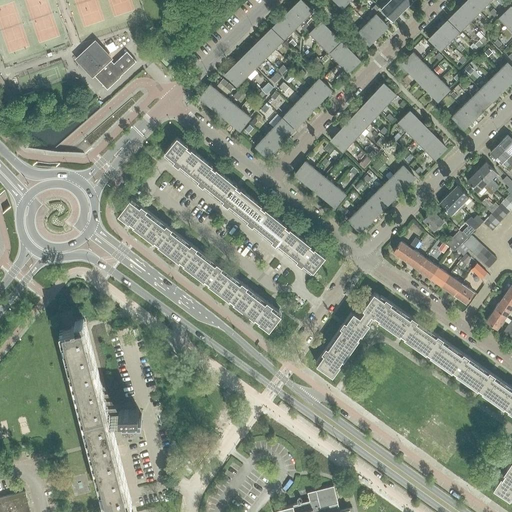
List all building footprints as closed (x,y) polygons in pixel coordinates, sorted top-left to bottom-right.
[(300,0),(292,8),(303,20),(312,11),(312,10),(301,0),(300,0)] [(392,21),(402,11),(391,0),(390,0),(380,10),(392,21)] [(409,0),(391,0),(402,11),(411,2),(409,0)] [(479,11),(468,0),(459,9),(470,20),(479,11)] [(488,2),(485,0),(467,0),(468,0),(479,11),(488,2)] [(371,9),(375,13),(379,9),(375,5),(371,9)] [(510,6),(504,12),(499,17),(499,18),(500,18),(508,27),(511,22),(511,8),(511,7),(510,6)] [(303,20),(292,8),(283,18),(294,29),(303,20)] [(493,8),(489,12),(493,16),(497,12),(493,8)] [(0,13),(0,44),(7,63),(68,41),(66,34),(54,38),(51,27),(47,29),(45,23),(37,26),(38,29),(34,30),(31,24),(23,27),(20,19),(15,21),(11,9),(0,13)] [(470,20),(459,9),(450,18),(449,18),(460,30),(461,29),(470,20)] [(387,25),(376,14),(375,14),(367,23),(378,34),(386,25),(387,26),(387,25)] [(285,37),(294,29),(283,18),(274,26),(273,27),(285,38),(285,37)] [(451,24),(447,20),(447,21),(438,29),(449,40),(458,32),(459,31),(451,24)] [(310,33),(319,42),(330,31),(321,22),(321,21),(309,32),(310,33)] [(378,34),(367,23),(358,32),(358,31),(357,32),(368,43),(369,43),(378,34)] [(271,29),(262,38),(273,49),(282,40),(283,40),(272,28),(271,29)] [(429,39),(432,42),(440,50),(441,49),(440,49),(449,40),(438,29),(430,38),(429,39)] [(330,31),(319,42),(328,50),(327,50),(328,51),(339,40),(339,39),(330,31)] [(480,38),(474,44),(478,48),(486,41),(487,40),(486,39),(479,31),(476,34),(480,38)] [(262,38),(253,47),(264,58),(273,49),(262,38)] [(292,39),(288,43),(291,46),(293,48),(296,44),(292,39)] [(497,39),(494,42),(498,47),(502,43),(497,39)] [(288,43),(286,41),(282,45),(287,50),(291,46),(288,43)] [(339,62),(350,51),(341,42),(342,42),(341,42),(330,53),(339,62)] [(136,61),(127,51),(114,63),(95,43),(79,59),(107,89),(121,77),(121,76),(136,61)] [(478,48),(473,43),(470,46),(474,51),(478,48)] [(253,47),(244,56),(255,67),(264,58),(253,47)] [(359,60),(350,51),(339,62),(348,71),(360,60),(359,60)] [(402,63),(411,72),(422,61),(413,52),(414,52),(413,52),(402,63)] [(438,52),(434,56),(439,60),(442,57),(438,52)] [(244,56),(235,65),(246,76),(255,67),(244,56)] [(463,56),(458,61),(462,64),(467,60),(463,56)] [(317,57),(311,63),(314,66),(320,60),(317,57)] [(431,70),(422,61),(411,72),(420,81),(431,70)] [(511,66),(507,62),(506,62),(507,63),(498,71),(509,82),(511,79),(511,66)] [(226,73),(226,74),(237,85),(237,84),(246,76),(235,65),(226,73)] [(283,65),(278,70),(282,75),(287,70),(283,65)] [(438,65),(434,70),(438,74),(443,70),(442,69),(439,66),(438,65)] [(470,65),(465,70),(470,75),(474,70),(470,65)] [(420,81),(429,90),(440,79),(431,70),(420,81)] [(343,71),(336,78),(338,81),(345,74),(343,71)] [(498,71),(489,80),(500,91),(509,82),(498,71)] [(277,73),(270,80),(275,84),(282,77),(277,73)] [(290,73),(284,79),(289,83),(295,77),(290,73)] [(331,89),(319,78),(318,78),(319,79),(310,88),(322,98),(330,89),(331,89)] [(223,79),(220,83),(225,87),(228,83),(223,79)] [(438,99),(438,100),(449,88),(440,79),(429,90),(438,99)] [(500,91),(489,80),(480,89),(491,100),(500,91)] [(229,83),(225,87),(230,91),(233,87),(229,83)] [(268,83),(261,90),(266,95),(273,88),(268,83)] [(283,83),(279,87),(284,92),(289,88),(283,83)] [(384,84),(375,93),(387,103),(395,94),(396,94),(384,83),(383,84),(384,84)] [(201,97),(210,104),(220,92),(210,85),(211,84),(210,84),(200,96),(201,97)] [(322,98),(310,88),(301,97),(313,108),(322,98)] [(471,98),(481,109),(491,100),(480,89),(471,98)] [(210,104),(220,112),(230,100),(220,92),(210,104)] [(21,93),(16,95),(18,98),(21,106),(25,105),(22,97),(21,93)] [(387,103),(375,93),(367,102),(378,113),(387,103)] [(313,108),(301,97),(293,106),(304,117),(313,108)] [(481,109),(471,98),(461,107),(472,118),(481,109)] [(220,112),(230,121),(240,108),(230,100),(220,112)] [(253,104),(252,105),(256,109),(260,105),(255,101),(253,104)] [(378,113),(367,102),(358,111),(369,122),(378,113)] [(304,117),(293,106),(284,115),(284,116),(295,127),(296,126),(304,117)] [(472,118),(461,107),(453,116),(452,116),(463,128),(464,127),(472,118)] [(240,128),(240,129),(250,116),(240,108),(230,121),(240,128)] [(369,122),(358,111),(349,121),(360,131),(369,122)] [(399,122),(407,131),(418,120),(410,111),(409,111),(398,122),(399,122)] [(390,113),(386,117),(391,122),(395,118),(390,113)] [(282,118),(273,127),(285,138),(293,129),(294,128),(282,117),(281,118),(282,118)] [(407,131),(417,140),(428,129),(418,120),(407,131)] [(360,131),(349,121),(340,130),(352,141),(360,131)] [(250,124),(245,130),(249,133),(253,128),(250,124)] [(384,126),(380,131),(384,135),(388,130),(384,126)] [(285,138),(273,127),(264,137),(276,147),(285,138)] [(417,140),(426,149),(437,138),(428,129),(417,140)] [(352,141),(340,130),(332,139),(331,140),(343,151),(344,150),(343,150),(352,141)] [(398,133),(392,138),(393,139),(396,142),(401,136),(398,133)] [(504,139),(499,143),(511,156),(511,139),(508,135),(504,139)] [(202,156),(201,155),(200,156),(192,149),(192,148),(191,148),(187,145),(188,145),(187,144),(187,145),(178,138),(178,137),(177,136),(165,151),(175,159),(173,161),(174,162),(174,161),(178,164),(178,165),(178,166),(180,164),(189,171),(202,156)] [(382,136),(375,143),(381,148),(386,143),(386,140),(382,136)] [(276,147),(264,137),(256,146),(256,145),(255,146),(267,157),(268,156),(267,156),(276,147)] [(434,158),(435,159),(446,147),(445,147),(437,138),(426,149),(434,158)] [(396,142),(392,146),(396,150),(400,146),(396,142)] [(490,152),(494,155),(502,163),(507,158),(508,160),(507,161),(511,165),(511,156),(499,143),(490,152)] [(327,144),(323,148),(329,153),(333,149),(327,144)] [(372,150),(368,155),(372,158),(376,153),(372,150)] [(408,152),(403,157),(407,161),(413,156),(408,152)] [(364,169),(372,160),(366,155),(362,161),(361,161),(359,163),(359,164),(364,169)] [(189,171),(199,179),(198,181),(198,182),(199,181),(203,184),(202,185),(203,185),(205,183),(214,191),(226,176),(225,175),(225,176),(216,169),(217,168),(216,168),(212,165),(211,164),(203,158),(203,157),(202,156),(189,171)] [(379,160),(373,166),(377,171),(383,165),(379,160)] [(296,173),(306,181),(315,169),(306,161),(305,161),(295,173),(296,174),(296,173)] [(497,173),(489,165),(486,162),(480,167),(480,168),(481,169),(478,172),(495,190),(499,186),(491,179),(497,173)] [(414,176),(403,165),(402,165),(403,165),(394,174),(405,185),(414,176),(414,177),(414,176)] [(353,167),(350,171),(355,175),(358,170),(353,167)] [(306,181),(316,189),(325,177),(315,169),(306,181)] [(467,181),(470,184),(478,192),(483,186),(491,194),(495,190),(478,172),(474,176),(473,175),(467,180),(467,181)] [(405,185),(394,174),(385,183),(396,194),(405,185)] [(367,175),(363,178),(368,183),(371,179),(367,175)] [(214,191),(224,199),(222,201),(223,201),(227,204),(227,205),(228,205),(229,203),(239,211),(251,196),(250,195),(249,195),(241,189),(241,188),(237,185),(237,184),(236,184),(227,177),(228,177),(226,176),(214,191)] [(510,193),(511,191),(511,190),(511,181),(507,176),(502,180),(504,182),(509,187),(506,189),(510,193)] [(316,189),(325,197),(335,185),(325,177),(316,189)] [(359,182),(354,187),(359,192),(364,186),(359,182)] [(396,194),(385,183),(376,192),(387,203),(396,194)] [(335,205),(336,206),(346,193),(345,193),(335,185),(325,197),(335,205)] [(449,193),(448,194),(461,207),(463,206),(464,204),(463,203),(469,196),(457,185),(452,191),(451,190),(451,191),(450,192),(449,193)] [(387,203),(376,192),(367,201),(377,212),(387,203)] [(461,207),(448,194),(447,195),(446,195),(447,195),(446,196),(445,196),(445,197),(440,202),(440,203),(443,206),(451,215),(457,209),(458,210),(460,208),(461,207)] [(276,216),(274,215),(266,208),(265,207),(265,208),(265,207),(261,204),(260,204),(252,197),(251,196),(239,211),(248,219),(247,221),(248,221),(252,224),(251,224),(252,225),(254,223),(263,231),(276,216)] [(494,210),(498,206),(498,205),(495,202),(493,204),(485,198),(481,203),(491,212),(494,210)] [(511,208),(511,205),(505,198),(501,202),(510,211),(511,208)] [(155,218),(145,210),(147,208),(146,208),(142,205),(141,204),(140,206),(130,199),(118,214),(143,233),(155,218)] [(377,212),(367,201),(357,210),(368,221),(377,212)] [(498,205),(498,206),(507,214),(510,211),(501,202),(498,205)] [(498,206),(494,210),(503,218),(507,214),(498,206)] [(341,207),(338,210),(346,217),(349,214),(341,207)] [(368,221),(357,210),(349,219),(348,219),(359,231),(360,230),(368,221)] [(423,219),(427,223),(434,230),(443,221),(433,210),(423,219)] [(503,218),(494,210),(491,212),(492,212),(491,214),(500,222),(503,218)] [(487,218),(496,226),(500,222),(491,214),(487,218)] [(473,218),(480,225),(483,221),(476,215),(473,218)] [(300,236),(299,235),(290,228),(291,228),(290,227),(286,224),(285,224),(276,217),(277,217),(276,216),(263,231),(273,239),(271,241),(272,241),(273,241),(277,244),(276,244),(277,245),(278,243),(288,251),(300,236)] [(474,231),(480,225),(473,218),(471,216),(465,222),(474,231)] [(155,218),(143,233),(168,253),(180,237),(170,230),(172,228),(171,227),(171,228),(167,225),(167,224),(166,223),(165,225),(155,218)] [(492,230),(496,226),(487,218),(484,222),(492,230)] [(454,251),(456,249),(462,243),(467,238),(459,230),(446,243),(454,251)] [(463,244),(468,248),(476,239),(471,235),(463,244)] [(288,251),(298,258),(296,260),(297,261),(301,264),(302,265),(303,263),(313,271),(325,256),(324,254),(323,255),(315,248),(315,247),(314,247),(311,244),(310,243),(310,244),(301,237),(301,236),(300,236),(288,251)] [(401,241),(393,252),(406,260),(413,249),(420,240),(415,236),(409,246),(401,241)] [(205,256),(196,249),(197,247),(196,246),(196,247),(192,244),(192,243),(190,245),(180,237),(168,253),(194,272),(205,256)] [(476,239),(468,248),(472,251),(480,243),(476,239)] [(462,243),(456,249),(463,255),(469,250),(462,243)] [(480,243),(472,251),(476,255),(484,247),(480,243)] [(484,247),(476,255),(480,259),(488,250),(484,247)] [(413,249),(406,260),(418,269),(425,258),(413,249)] [(488,250),(480,259),(484,263),(492,254),(488,250)] [(466,263),(471,258),(466,253),(461,259),(466,263)] [(492,254),(484,263),(488,267),(497,258),(492,254)] [(231,276),(221,268),(222,266),(221,265),(221,266),(217,263),(217,262),(215,264),(205,256),(194,272),(219,291),(231,276)] [(437,266),(425,258),(418,269),(430,277),(437,266)] [(474,263),(469,271),(481,278),(486,271),(474,263)] [(437,266),(430,277),(442,286),(449,274),(437,266)] [(449,274),(442,286),(454,294),(461,283),(449,274)] [(256,295),(246,287),(247,285),(246,285),(242,282),(243,282),(242,281),(240,283),(231,276),(219,291),(244,310),(256,295)] [(461,283),(454,294),(466,303),(473,291),(461,283)] [(511,284),(503,296),(511,302),(511,284)] [(400,310),(390,304),(392,302),(391,301),(390,302),(386,299),(387,298),(386,297),(384,300),(374,292),(363,308),(365,310),(360,316),(366,320),(371,314),(389,326),(400,310)] [(244,310),(254,318),(269,330),(281,314),(271,307),(272,304),(271,304),(267,301),(268,301),(267,300),(265,302),(256,295),(244,310)] [(511,302),(503,296),(495,308),(506,316),(511,308),(511,302)] [(497,328),(503,320),(508,323),(504,331),(510,335),(511,332),(511,320),(506,316),(495,308),(486,320),(497,328)] [(122,420),(122,416),(118,416),(119,417),(110,417),(85,321),(84,321),(83,319),(75,321),(71,309),(58,312),(63,329),(59,330),(104,506),(127,500),(128,503),(127,503),(127,504),(125,504),(126,509),(132,508),(130,503),(132,502),(118,448),(111,420),(122,420)] [(426,329),(416,322),(417,320),(417,319),(416,320),(412,317),(413,316),(412,316),(410,318),(400,310),(389,326),(415,345),(426,329)] [(351,349),(358,338),(369,323),(366,320),(360,316),(353,311),(346,322),(344,320),(343,321),(344,321),(341,326),(341,325),(340,326),(342,327),(335,338),(351,349)] [(452,347),(442,340),(443,338),(442,337),(442,338),(438,335),(438,334),(436,336),(426,329),(415,345),(441,363),(452,347)] [(335,338),(328,348),(326,346),(325,347),(326,347),(323,351),(322,351),(322,352),(324,353),(317,364),(333,375),(351,349),(335,338)] [(478,365),(468,358),(469,356),(468,355),(468,356),(464,353),(463,352),(462,354),(452,347),(441,363),(466,381),(478,365)] [(504,383),(494,376),(495,374),(494,374),(490,371),(489,370),(488,372),(478,365),(466,381),(492,399),(504,383)] [(511,389),(504,383),(492,399),(511,412),(511,389)] [(141,414),(138,414),(138,409),(118,410),(118,416),(122,416),(122,420),(126,420),(138,428),(139,423),(140,420),(142,419),(141,414)] [(511,462),(511,461),(504,472),(493,488),(509,499),(511,494),(511,462)] [(346,511),(353,509),(352,507),(340,510),(333,485),(307,492),(309,500),(275,509),(275,511),(346,511)]
